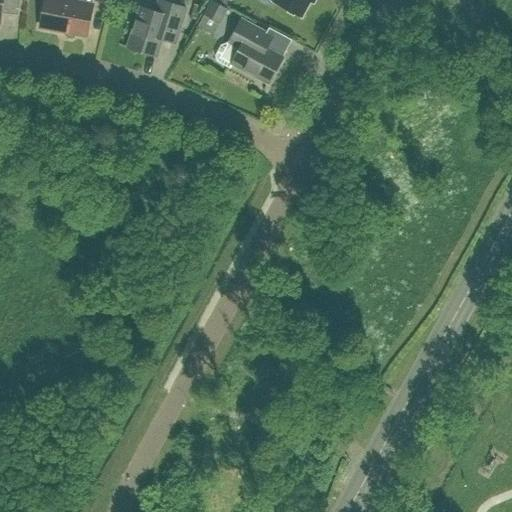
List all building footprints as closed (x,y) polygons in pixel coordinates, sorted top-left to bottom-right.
[(107,4),(107,0),(84,0),(84,3),(68,0),(45,0),(40,28),(86,37),(93,5),(93,1),(107,4)] [(156,57),(162,39),(175,43),(177,36),(186,8),(160,0),(159,0),(156,12),(141,7),(128,48),(156,57)] [(272,0),(301,16),(310,0),(272,0)] [(219,24),(228,10),(212,1),(203,15),(219,24)] [(283,58),(265,48),(272,36),(266,33),(241,20),(228,43),(221,44),(215,55),(216,61),(229,69),(232,64),(269,84),(283,58)]
